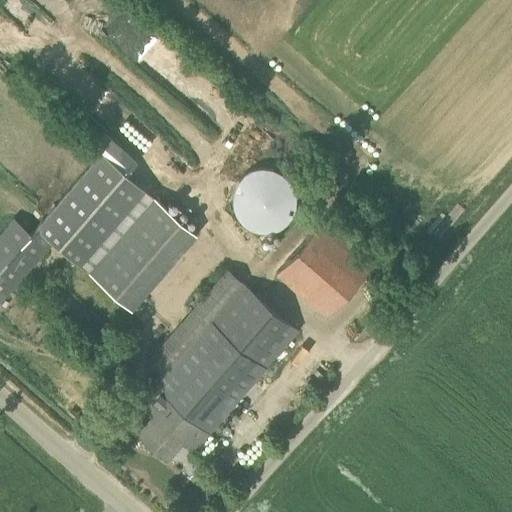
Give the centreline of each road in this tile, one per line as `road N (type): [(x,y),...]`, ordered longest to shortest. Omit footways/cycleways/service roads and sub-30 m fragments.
road 1 (unclassified): [(225,511),(511,181)]
road 2 (unclassified): [(0,396),(130,511)]
